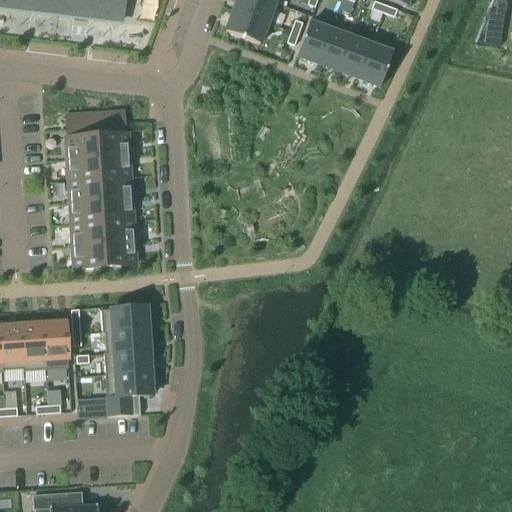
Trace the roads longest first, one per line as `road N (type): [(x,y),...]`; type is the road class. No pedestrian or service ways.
road 1 (residential): [(175,450),(190,352),(166,89)]
road 2 (residential): [(13,272),(0,70)]
road 3 (residential): [(0,461),(175,450)]
road 4 (residential): [(166,89),(0,70)]
